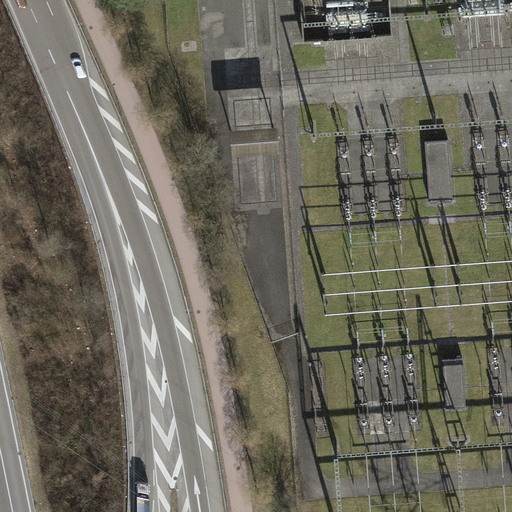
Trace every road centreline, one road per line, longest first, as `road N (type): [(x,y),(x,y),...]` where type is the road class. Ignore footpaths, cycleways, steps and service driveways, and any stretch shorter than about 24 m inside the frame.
road 1 (motorway): [(201,511),(151,273),(131,216),(86,134)]
road 2 (primary): [(148,511),(134,338),(86,134)]
road 3 (track): [(257,89),(511,70)]
road 4 (primary): [(86,134),(37,0)]
